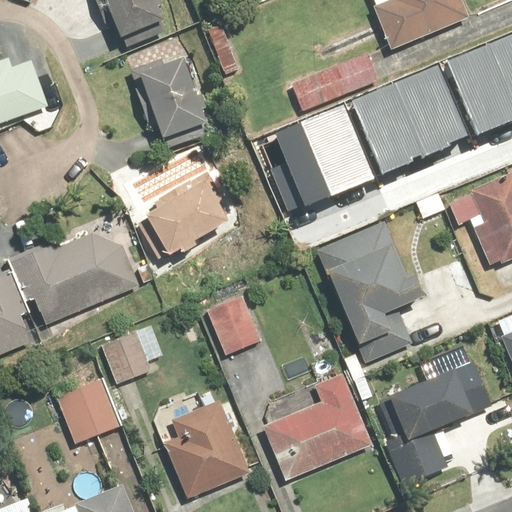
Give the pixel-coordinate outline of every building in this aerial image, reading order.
[(170,0),(110,0),(129,44),(180,22),(170,0)] [(469,0),(380,0),(398,44),(475,13),(469,0)] [(511,36),(492,44),(511,94),(511,36)] [(511,94),(492,44),(449,61),(479,136),(511,122),(511,94)] [(0,118),(49,101),(35,61),(16,68),(11,55),(0,59),(0,118)] [(193,55),(144,72),(169,143),(218,126),(193,55)] [(373,55),(294,86),(303,108),(382,77),(373,55)] [(438,64),(395,82),(426,156),(469,138),(438,64)] [(395,82),(352,100),(382,174),(426,156),(395,82)] [(342,106),(301,123),(330,192),(371,175),(342,106)] [(286,160),(271,166),(290,209),(330,192),(301,123),(275,134),(286,160)] [(440,157),(399,172),(403,183),(382,191),(392,216),(421,205),(426,218),(450,208),(444,193),(452,190),(440,157)] [(210,169),(148,202),(175,251),(237,219),(210,169)] [(480,230),(492,262),(511,253),(511,173),(477,187),(492,225),(480,230)] [(322,249),(371,360),(418,340),(402,303),(422,294),(413,273),(406,276),(383,222),(322,249)] [(96,228),(21,257),(47,322),(143,286),(125,240),(100,238),(96,228)] [(248,297),(211,311),(226,352),(264,337),(248,297)] [(9,303),(0,301),(0,351),(25,340),(9,303)] [(99,340),(116,382),(158,366),(142,323),(99,340)] [(385,433),(404,478),(443,462),(426,422),(498,392),(483,357),(382,398),(394,429),(385,433)] [(266,420),(288,478),(377,443),(349,372),(317,385),(322,398),(266,420)] [(100,374),(57,391),(78,445),(121,428),(100,374)] [(156,420),(187,498),(255,472),(224,393),(156,420)] [(50,509),(50,511),(141,511),(128,479),(50,509)]
